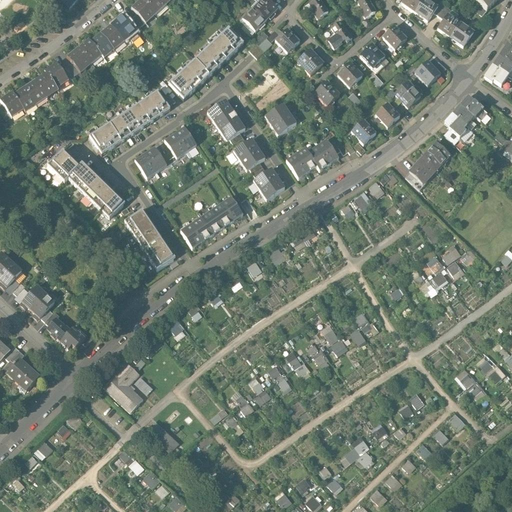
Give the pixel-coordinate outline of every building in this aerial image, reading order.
[(55,0),(68,11),(76,0),(55,0)] [(145,26),(156,16),(142,0),(131,11),(136,17),(144,25),(145,26)] [(156,16),(166,8),(158,0),(142,0),(156,16)] [(265,0),(263,0),(253,10),(266,23),(277,12),(270,4),(265,0)] [(317,0),(303,9),(309,18),(313,15),(317,21),(327,15),(317,0)] [(375,15),(366,0),(357,5),(361,12),(360,13),(365,21),(375,15)] [(406,0),(402,6),(414,15),(424,1),(423,0),(406,0)] [(471,0),(476,4),(486,13),(497,0),(471,0)] [(437,10),(424,1),(414,15),(427,24),(433,15),(437,10)] [(482,18),(486,13),(476,4),(471,10),(482,18)] [(437,10),(433,15),(444,23),(447,19),(451,13),(440,5),(437,10)] [(255,34),(266,23),(253,10),(243,21),(255,34)] [(144,25),(136,17),(127,25),(135,34),(144,25)] [(122,19),(111,28),(124,44),(135,35),(135,34),(127,25),(122,19)] [(438,32),(450,41),(460,28),(447,19),(444,23),(438,32)] [(318,34),(307,22),(302,26),(313,38),(318,34)] [(351,42),(340,24),(331,31),(335,38),(327,43),(334,52),(345,44),(346,45),(351,42)] [(111,28),(100,36),(114,52),(124,44),(111,28)] [(472,37),(460,28),(450,41),(463,50),(472,37)] [(239,50),(244,46),(229,30),(221,39),(235,54),(239,50)] [(406,43),(394,30),(382,41),(394,54),(406,43)] [(275,31),(268,38),(266,40),(271,44),(280,36),(275,31)] [(300,44),(287,31),(275,42),(287,55),(300,44)] [(268,38),(263,33),(254,42),(256,44),(258,47),(266,40),(268,38)] [(103,61),(114,52),(100,36),(91,45),(102,59),(103,61)] [(231,58),(235,54),(221,39),(212,47),(226,62),(231,58)] [(89,42),(78,51),(91,67),(102,59),(91,45),(89,42)] [(256,44),(249,51),(257,60),(264,53),(258,47),(256,44)] [(511,48),(508,46),(499,58),(511,67),(511,48)] [(222,66),(226,62),(212,47),(203,55),(217,71),(222,66)] [(373,47),(361,59),(373,71),(385,60),(373,47)] [(80,76),(91,67),(78,51),(67,60),(72,66),(80,75),(80,76)] [(325,66),(311,51),(297,64),(311,79),(325,66)] [(213,75),(217,71),(203,55),(194,63),(209,79),(213,75)] [(511,67),(499,58),(492,68),(508,79),(511,73),(511,67)] [(205,83),(209,79),(194,63),(185,71),(200,87),(205,83)] [(428,65),(416,75),(428,88),(440,77),(428,65)] [(61,72),(57,66),(44,74),(46,77),(56,92),(68,83),(61,72)] [(72,66),(61,72),(68,83),(80,75),(72,66)] [(362,78),(352,67),(339,78),(350,90),(362,78)] [(492,68),(484,80),(500,91),(508,79),(492,68)] [(196,91),(200,87),(185,71),(176,80),(191,95),(196,91)] [(383,85),(374,76),(369,81),(378,90),(383,85)] [(46,77),(35,84),(46,101),(57,94),(56,92),(46,77)] [(187,99),(191,95),(176,80),(168,88),(182,103),(187,99)] [(320,86),(316,81),(306,90),(310,94),(320,86)] [(35,108),(46,101),(35,84),(24,91),(35,108)] [(337,97),(326,84),(314,95),(325,107),(337,97)] [(421,99),(408,85),(395,97),(398,100),(402,105),(408,111),(421,99)] [(24,115),(35,108),(24,91),(13,98),(23,113),(24,115)] [(165,114),(170,111),(157,93),(147,99),(160,117),(165,114)] [(10,121),(23,113),(13,98),(11,95),(0,102),(0,105),(3,110),(9,120),(10,121)] [(361,105),(353,95),(348,100),(356,110),(361,105)] [(155,121),(160,117),(147,99),(138,106),(150,124),(155,121)] [(398,100),(393,105),(397,110),(402,105),(398,100)] [(468,100),(460,108),(474,121),(482,112),(468,100)] [(208,114),(214,124),(233,112),(231,109),(227,102),(208,114)] [(145,128),(150,124),(138,106),(128,112),(140,131),(145,128)] [(262,120),(268,130),(289,117),(283,107),(262,120)] [(400,119),(388,107),(377,117),(388,130),(400,119)] [(460,108),(452,117),(465,130),(474,121),(460,108)] [(0,116),(4,123),(9,120),(3,110),(0,111),(0,116)] [(135,134),(140,131),(128,112),(118,119),(130,137),(135,134)] [(214,124),(221,134),(240,122),(238,120),(233,112),(214,124)] [(296,127),(289,117),(268,130),(275,140),(296,127)] [(452,117),(444,126),(449,131),(447,133),(458,143),(464,137),(461,134),(465,130),(452,117)] [(126,140),(130,137),(118,119),(109,125),(121,143),(126,140)] [(242,126),(240,122),(221,134),(227,144),(230,143),(238,138),(246,132),(242,126)] [(376,137),(364,124),(352,135),(364,148),(376,137)] [(116,147),(121,143),(109,125),(99,132),(111,150),(116,147)] [(178,133),(174,136),(186,154),(196,148),(184,129),(178,133)] [(106,153),(111,150),(99,132),(89,138),(101,156),(106,153)] [(176,161),(186,154),(174,136),(168,140),(164,143),(168,148),(176,161)] [(234,152),(242,147),(238,138),(230,143),(234,152)] [(231,154),(237,164),(258,151),(255,146),(252,141),(242,147),(234,152),(231,154)] [(334,143),(329,146),(335,156),(340,153),(336,147),(334,143)] [(348,143),(343,146),(348,154),(350,156),(355,153),(348,143)] [(327,144),(317,150),(329,170),(333,167),(340,163),(335,156),(329,146),(327,144)] [(343,146),(342,144),(336,147),(340,153),(343,157),(348,154),(343,146)] [(354,148),(361,156),(365,153),(358,144),(354,148)] [(436,145),(422,160),(435,172),(450,157),(436,145)] [(165,154),(160,157),(166,167),(176,161),(168,148),(163,151),(165,154)] [(149,152),(144,156),(157,174),(166,167),(160,157),(154,149),(149,152)] [(325,172),(329,170),(317,150),(308,156),(317,171),(320,176),(325,172)] [(260,154),(258,151),(237,164),(243,175),(247,172),(258,165),(264,161),(260,154)] [(305,152),(294,159),(308,178),(313,174),(317,171),(308,156),(305,152)] [(47,167),(55,176),(67,163),(63,159),(59,155),(47,167)] [(147,181),(157,174),(144,156),(139,159),(134,162),(147,181)] [(304,181),(308,178),(294,159),(286,165),(299,184),(304,181)] [(423,186),(435,172),(422,160),(410,174),(423,186)] [(71,167),(67,163),(55,176),(63,184),(69,178),(76,172),(71,167)] [(69,178),(77,186),(91,172),(87,168),(83,164),(76,172),(69,178)] [(258,165),(247,172),(255,182),(266,175),(258,165)] [(251,184),(257,194),(278,181),(275,178),(272,171),(266,175),(255,182),(251,184)] [(77,186),(85,194),(99,180),(95,176),(91,172),(77,186)] [(417,192),(423,186),(410,174),(404,180),(417,192)] [(85,194),(93,202),(107,188),(104,185),(99,180),(85,194)] [(279,184),(278,181),(257,194),(263,204),(284,191),(279,184)] [(93,202),(101,212),(116,197),(110,192),(107,188),(93,202)] [(119,200),(116,197),(101,212),(109,221),(124,205),(119,200)] [(237,223),(243,220),(231,201),(221,208),(233,226),(237,223)] [(227,230),(233,226),(221,208),(211,214),(223,233),(227,230)] [(145,217),(141,211),(122,223),(129,234),(148,221),(145,217)] [(220,235),(223,233),(211,214),(200,221),(213,240),(220,235)] [(151,226),(148,221),(129,234),(136,244),(155,232),(151,226)] [(207,243),(213,240),(200,221),(190,228),(202,246),(207,243)] [(294,253),(317,240),(310,227),(287,240),(294,253)] [(199,248),(202,246),(190,228),(180,234),(192,253),(199,248)] [(157,236),(155,232),(136,244),(143,254),(161,242),(157,236)] [(165,247),(161,242),(143,254),(149,265),(168,253),(165,247)] [(452,246),(447,249),(448,252),(440,258),(445,266),(459,257),(452,246)] [(277,248),(266,253),(272,266),(283,262),(277,248)] [(498,262),(504,267),(511,258),(511,255),(508,251),(498,262)] [(172,259),(168,253),(149,265),(156,275),(175,263),(172,259)] [(0,277),(12,265),(1,255),(0,256),(0,277)] [(434,292),(447,284),(442,276),(445,274),(435,257),(424,263),(433,277),(427,281),(434,292)] [(453,281),(463,275),(454,262),(444,268),(453,281)] [(251,275),(258,271),(254,263),(247,267),(251,275)] [(22,274),(12,265),(0,277),(0,284),(0,288),(4,292),(14,282),(22,274)] [(19,287),(14,282),(4,292),(9,297),(19,287)] [(25,290),(20,285),(12,294),(16,298),(25,290)] [(28,310),(30,313),(46,296),(37,288),(20,307),(25,311),(27,309),(28,310)] [(15,301),(20,305),(28,296),(23,291),(15,301)] [(55,305),(46,296),(30,313),(33,315),(34,316),(32,319),(37,323),(40,320),(48,312),(55,305)] [(48,312),(40,320),(44,324),(52,316),(48,312)] [(52,316),(44,324),(49,329),(56,321),(59,319),(54,314),(52,316)] [(353,319),(362,335),(371,330),(362,314),(353,319)] [(57,342),(60,344),(70,333),(66,329),(65,329),(56,321),(49,329),(46,332),(57,342)] [(166,325),(176,341),(184,336),(174,321),(166,325)] [(319,332),(328,346),(336,341),(327,327),(319,332)] [(357,330),(349,335),(356,347),(364,342),(357,330)] [(70,333),(60,344),(67,351),(68,352),(72,348),(75,351),(86,340),(79,333),(77,335),(72,331),(70,333)] [(333,354),(343,347),(339,341),(329,348),(333,354)] [(10,353),(1,345),(0,346),(0,364),(4,360),(10,353)] [(305,351),(309,357),(317,351),(313,346),(305,351)] [(14,349),(10,353),(4,360),(9,364),(10,362),(18,353),(14,349)] [(292,352),(284,356),(298,379),(305,374),(292,352)] [(24,357),(18,353),(10,362),(14,367),(19,362),(24,357)] [(320,356),(313,358),(316,366),(323,363),(320,356)] [(483,358),(475,365),(484,375),(492,368),(483,358)] [(14,367),(6,376),(26,394),(39,380),(28,370),(19,362),(14,367)] [(113,377),(101,390),(129,414),(140,402),(125,388),(137,376),(126,366),(115,379),(113,377)] [(275,367),(266,372),(272,381),(280,377),(275,367)] [(462,392),(465,390),(472,399),(481,392),(464,370),(453,379),(462,392)] [(487,379),(495,385),(503,376),(494,370),(487,379)] [(255,378),(247,384),(256,395),(263,389),(255,378)] [(285,378),(276,382),(280,391),(289,388),(285,378)] [(252,399),(258,407),(270,398),(264,390),(252,399)] [(237,391),(231,395),(239,409),(246,405),(237,391)] [(415,412),(423,406),(416,395),(407,401),(415,412)] [(239,411),(244,417),(252,410),(247,404),(239,411)] [(406,405),(396,411),(403,421),(413,415),(406,405)] [(209,420),(213,425),(223,417),(218,412),(209,420)] [(454,414),(445,422),(456,434),(465,426),(454,414)] [(230,418),(225,423),(229,429),(235,424),(230,418)] [(179,444),(154,421),(146,431),(171,454),(179,444)] [(382,428),(372,432),(377,443),(387,438),(382,428)] [(437,431),(431,438),(441,446),(447,439),(437,431)] [(360,438),(350,445),(353,450),(338,460),(343,468),(368,450),(360,438)] [(32,454),(41,462),(52,450),(43,442),(32,454)] [(125,450),(117,455),(124,467),(132,461),(125,450)] [(134,460),(126,467),(134,478),(143,471),(134,460)] [(408,460),(399,467),(406,475),(414,468),(408,460)] [(323,468),(316,473),(322,481),(329,475),(323,468)] [(149,490),(158,481),(149,472),(140,481),(149,490)] [(394,494),(401,487),(391,476),(383,482),(394,494)] [(293,486),(298,495),(308,488),(303,480),(293,486)] [(328,489),(332,493),(339,486),(336,481),(328,489)] [(153,493),(160,501),(167,494),(160,486),(153,493)] [(378,509),(386,501),(375,490),(367,499),(378,509)] [(282,511),(290,504),(283,495),(275,501),(282,511)] [(229,511),(237,502),(230,496),(222,506),(229,511)] [(304,504),(311,511),(312,511),(320,505),(311,497),(304,504)] [(167,506),(172,511),(180,511),(184,508),(175,498),(167,506)]
